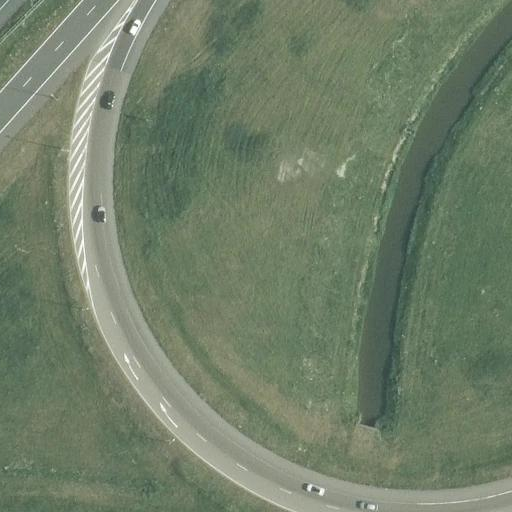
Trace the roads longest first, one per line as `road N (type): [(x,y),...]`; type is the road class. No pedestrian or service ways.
road 1 (motorway): [(373,511),(289,491),(211,447),(145,374),(121,333),(95,246),(92,164),(110,77),(146,0)]
road 2 (motorway): [(0,113),(101,0)]
